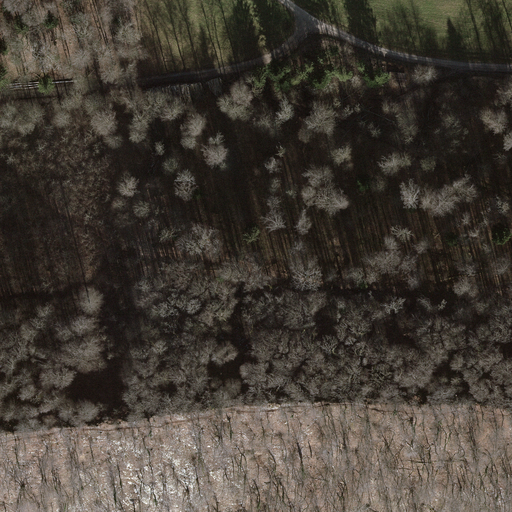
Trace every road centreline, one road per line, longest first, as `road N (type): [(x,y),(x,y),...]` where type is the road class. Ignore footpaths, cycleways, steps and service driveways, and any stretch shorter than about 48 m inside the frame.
road 1 (track): [(0,156),(53,203),(138,250),(220,258),(339,290),(511,295)]
road 2 (track): [(309,20),(279,55),(256,64),(0,96)]
road 3 (track): [(224,70),(511,196)]
road 4 (track): [(284,0),(309,20),(384,52),(511,68)]
